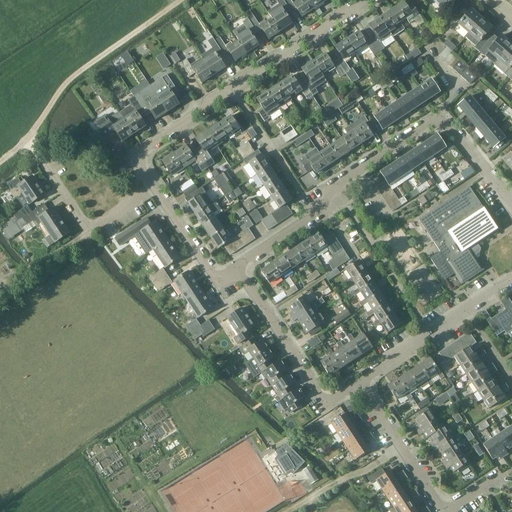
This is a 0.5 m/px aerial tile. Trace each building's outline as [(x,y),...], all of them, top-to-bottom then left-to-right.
[(290,11),(283,0),(276,0),(282,9),(276,13),(278,15),(272,19),(280,32),(292,24),(285,14),(290,11)] [(314,10),(307,0),(300,0),(299,1),(298,0),(295,0),(292,2),(290,0),(283,0),(290,11),(295,7),(302,17),(314,10)] [(307,0),(314,10),(326,2),(324,0),(307,0)] [(415,9),(417,11),(426,5),(422,0),(411,0),(410,1),(412,4),(415,9)] [(436,0),(445,10),(456,0),(436,0)] [(392,10),(400,23),(406,19),(408,21),(413,17),(419,26),(424,23),(417,11),(415,9),(412,4),(407,7),(403,2),(392,10)] [(458,25),(468,34),(481,18),(471,9),(464,17),(460,13),(449,25),(453,30),(458,25)] [(400,23),(392,10),(380,18),(390,33),(396,29),(394,27),(400,23)] [(280,32),(272,19),(266,23),(264,21),(259,24),(253,16),(248,19),(257,33),(262,29),(269,40),(280,32)] [(392,36),(390,33),(380,18),(368,25),(375,36),(370,39),(379,52),(384,49),(381,43),(392,36)] [(479,52),(490,39),(485,35),(492,28),(481,18),(468,34),(465,36),(476,46),(474,48),(479,52)] [(257,33),(248,19),(243,22),(249,31),(243,35),(245,37),(238,41),(247,54),(259,46),(252,36),(257,33)] [(379,52),(370,39),(365,42),(358,32),(347,40),(355,53),(361,49),(363,51),(368,47),(374,56),(379,52)] [(498,60),(511,45),(501,36),(494,43),(490,39),(479,52),(483,56),(488,51),(498,60)] [(247,54),(238,41),(233,45),(231,43),(225,46),(220,38),(214,41),(223,55),(228,51),(235,62),(247,54)] [(355,53),(347,40),(335,47),(342,58),(337,61),(346,74),(352,83),(355,81),(355,82),(360,79),(352,68),(350,70),(345,62),(351,59),(349,56),(355,53)] [(223,55),(214,41),(209,44),(215,53),(210,57),(211,59),(205,63),(214,76),(225,68),(218,58),(223,55)] [(508,78),(511,73),(511,45),(498,60),(494,65),(508,78)] [(443,61),(451,52),(447,48),(439,57),(443,61)] [(409,62),(421,54),(418,49),(406,57),(409,62)] [(451,52),(443,61),(448,65),(456,56),(451,52)] [(169,57),(175,65),(181,61),(175,53),(169,57)] [(346,74),(337,61),(332,64),(325,54),(313,62),(322,75),(328,71),(329,73),(335,69),(341,78),(346,74)] [(456,56),(448,65),(452,69),(460,60),(456,56)] [(202,58),(191,66),(186,60),(181,63),(190,77),(195,73),(202,84),(214,76),(205,63),(202,58)] [(406,67),(410,72),(424,63),(421,58),(406,67)] [(460,60),(452,69),(457,73),(465,64),(460,60)] [(322,75),(313,62),(302,70),(308,80),(304,83),(313,96),(318,93),(312,84),(317,81),(316,78),(322,75)] [(465,64),(457,73),(461,77),(469,68),(465,64)] [(410,72),(406,67),(401,71),(405,76),(410,72)] [(469,68),(461,77),(466,81),(474,72),(469,68)] [(474,72),(466,81),(470,85),(478,76),(474,72)] [(157,97),(167,112),(179,105),(172,95),(177,91),(167,75),(161,78),(169,90),(157,97)] [(313,96),(304,83),(298,86),(292,76),(280,84),(288,97),(294,93),(296,95),(301,91),(307,100),(313,96)] [(392,84),(388,78),(383,81),(387,87),(392,84)] [(420,87),(428,100),(439,93),(431,80),(420,87)] [(379,85),(383,90),(387,87),(383,81),(379,85)] [(292,101),(288,97),(280,84),(268,92),(280,109),(292,101)] [(408,95),(417,108),(428,100),(420,87),(408,95)] [(360,96),(363,100),(374,92),(372,88),(360,96)] [(280,109),(268,92),(256,99),(263,110),(258,113),(264,122),(269,119),(268,117),(280,109)] [(133,97),(144,113),(149,110),(156,120),(167,112),(157,97),(146,105),(138,93),(133,97)] [(355,98),(357,102),(358,103),(363,100),(360,96),(360,95),(355,98)] [(397,102),(405,115),(417,108),(408,95),(397,102)] [(124,119),(134,134),(146,127),(139,117),(144,113),(133,97),(128,100),(136,112),(124,119)] [(467,117),(478,107),(470,97),(458,107),(467,117)] [(386,110),(394,122),(405,115),(397,102),(386,110)] [(476,127),(487,118),(478,107),(467,117),(476,127)] [(394,122),(386,110),(374,117),(383,130),(394,122)] [(93,123),(104,140),(116,132),(122,142),(134,134),(124,119),(112,127),(105,115),(93,123)] [(329,119),(332,124),(338,121),(334,115),(329,119)] [(219,124),(227,137),(233,133),(235,135),(241,131),(231,116),(219,124)] [(484,138),(496,128),(487,118),(476,127),(484,138)] [(332,124),(329,119),(324,122),(327,128),(332,124)] [(207,132),(215,145),(217,147),(223,143),(221,141),(227,137),(219,124),(207,132)] [(353,131),(361,144),(373,136),(364,124),(353,131)] [(282,138),(294,131),(291,126),(279,133),(282,138)] [(361,144),(349,126),(345,129),(348,134),(342,139),(350,151),(361,144)] [(496,128),(484,138),(493,148),(505,139),(496,128)] [(306,134),(310,139),(315,136),(311,130),(306,134)] [(294,131),(282,138),(286,143),(297,136),(294,131)] [(197,153),(206,167),(211,163),(206,154),(211,151),(210,148),(215,145),(207,132),(196,139),(202,150),(197,153)] [(310,139),(306,134),(301,137),(305,143),(310,139)] [(426,143),(434,156),(445,148),(437,135),(426,143)] [(350,151),(342,139),(331,146),(339,159),(350,151)] [(239,155),(251,147),(248,142),(236,150),(239,155)] [(414,150),(423,163),(434,156),(426,143),(414,150)] [(511,170),(511,144),(507,149),(510,154),(503,160),(511,170)] [(174,154),(182,167),(188,163),(190,165),(195,161),(201,170),(206,167),(197,153),(192,156),(186,146),(174,154)] [(339,159),(331,146),(319,154),(328,166),(339,159)] [(243,160),(254,152),(251,147),(239,155),(243,160)] [(256,175),(269,166),(258,150),(254,152),(243,160),(246,165),(249,163),(256,175)] [(403,158),(411,170),(423,163),(414,150),(403,158)] [(182,167),(174,154),(162,162),(172,177),(178,173),(176,171),(182,167)] [(328,166),(319,154),(308,161),(305,156),(299,160),(308,172),(313,169),(316,174),(328,166)] [(392,165),(400,178),(411,170),(403,158),(392,165)] [(400,178),(392,165),(380,173),(386,180),(389,185),(400,178)] [(264,186),(277,178),(269,166),(256,175),(264,186)] [(445,173),(449,178),(454,175),(450,170),(445,173)] [(225,172),(221,174),(225,181),(226,183),(231,180),(225,172)] [(449,178),(445,173),(440,176),(444,181),(449,178)] [(221,174),(213,180),(217,186),(225,181),(221,174)] [(29,205),(44,195),(32,176),(17,186),(29,205)] [(271,197),(284,189),(277,178),(264,186),(271,197)] [(379,192),(389,185),(386,180),(375,187),(379,192)] [(421,185),(425,190),(430,187),(426,182),(421,185)] [(181,193),(182,192),(188,188),(185,183),(178,188),(181,193)] [(186,198),(198,190),(194,185),(188,188),(182,192),(186,198)] [(389,185),(379,192),(382,197),(392,190),(389,185)] [(425,190),(421,185),(416,189),(420,194),(425,190)] [(232,191),(236,197),(242,193),(238,187),(232,191)] [(484,270),(474,256),(479,252),(480,248),(477,243),(498,230),(469,187),(419,220),(433,242),(440,252),(430,259),(444,281),(454,274),(462,285),(484,270)] [(195,215),(208,207),(212,204),(213,204),(202,188),(185,199),(195,215)] [(284,189),(271,197),(279,209),(281,207),(286,204),(291,200),(284,189)] [(385,202),(395,195),(392,190),(382,197),(385,202)] [(236,197),(232,191),(224,196),(229,202),(236,197)] [(389,207),(399,200),(395,195),(385,202),(389,207)] [(422,206),(427,202),(423,196),(418,200),(422,206)] [(399,200),(402,205),(407,202),(404,197),(399,200)] [(248,212),(256,208),(250,199),(243,204),(248,212)] [(399,200),(389,207),(392,212),(402,205),(399,200)] [(212,204),(208,207),(195,215),(203,226),(216,218),(220,215),(212,204)] [(286,204),(281,207),(288,217),(293,214),(286,204)] [(19,221),(32,213),(27,206),(14,215),(19,221)] [(281,207),(279,209),(276,211),(283,221),(288,217),(281,207)] [(38,218),(42,224),(34,229),(47,248),(70,233),(53,208),(38,218)] [(239,218),(245,215),(241,209),(236,213),(239,218)] [(256,224),(263,219),(256,210),(249,214),(256,224)] [(283,221),(276,211),(271,214),(277,224),(283,221)] [(19,222),(14,224),(1,233),(5,238),(10,235),(11,237),(36,219),(32,213),(19,221),(19,222)] [(277,224),(271,214),(266,217),(272,227),(277,224)] [(248,229),(253,226),(247,217),(242,220),(248,229)] [(272,227),(266,217),(261,221),(267,231),(272,227)] [(216,218),(203,226),(210,237),(223,229),(216,218)] [(0,231),(1,233),(14,224),(12,220),(0,228),(0,231)] [(153,250),(168,240),(156,221),(141,231),(153,250)] [(223,229),(210,237),(218,249),(223,245),(228,242),(230,240),(223,229)] [(248,229),(243,232),(250,242),(255,239),(248,229)] [(238,235),(245,245),(250,242),(243,232),(238,235)] [(306,241),(315,254),(326,246),(333,256),(343,249),(333,235),(323,241),(322,240),(323,240),(320,235),(319,235),(318,234),(306,241)] [(233,239),(240,249),(245,245),(238,235),(233,239)] [(230,240),(228,242),(235,252),(240,249),(233,239),(230,240)] [(168,240),(153,250),(165,268),(180,258),(168,240)] [(295,249),(303,261),(315,254),(306,241),(295,249)] [(235,252),(228,242),(223,245),(230,255),(235,252)] [(284,256),(292,269),(303,261),(295,249),(284,256)] [(343,249),(333,256),(335,259),(336,261),(346,255),(343,249)] [(336,261),(339,266),(349,260),(346,255),(336,261)] [(272,264),(281,276),(292,269),(284,256),(272,264)] [(333,271),(339,266),(336,261),(335,259),(328,263),(333,271)] [(353,282),(352,280),(366,272),(359,261),(345,270),(351,279),(346,282),(348,286),(353,282)] [(281,276),(272,264),(261,271),(269,284),(281,276)] [(328,281),(340,274),(337,268),(325,276),(328,281)] [(154,285),(167,276),(163,269),(149,278),(154,285)] [(312,274),(315,279),(320,275),(317,270),(312,274)] [(186,300),(201,290),(189,272),(174,281),(186,300)] [(359,291),(373,282),(366,272),(352,280),(353,282),(358,290),(353,293),(355,296),(360,293),(359,291)] [(315,279),(312,274),(307,277),(310,282),(315,279)] [(167,276),(154,285),(158,292),(172,283),(167,276)] [(373,282),(359,291),(360,293),(365,300),(360,304),(362,307),(367,304),(366,302),(380,293),(373,282)] [(289,289),(292,294),(298,290),(294,285),(289,289)] [(201,290),(186,300),(198,318),(213,308),(201,290)] [(374,314),(373,312),(387,303),(380,293),(366,302),(367,304),(372,311),(366,314),(368,318),(374,314)] [(503,299),(511,311),(511,303),(507,296),(503,299)] [(291,317),(309,306),(303,297),(289,306),(292,311),(289,313),(291,317)] [(498,315),(510,332),(511,330),(511,327),(511,326),(511,311),(503,299),(500,301),(505,310),(498,315)] [(381,325),(380,323),(394,314),(387,303),(373,312),(374,314),(379,321),(373,325),(375,328),(381,325)] [(300,325),(315,315),(309,306),(291,317),(294,322),(297,320),(300,325)] [(242,308),(227,318),(238,336),(234,339),(237,345),(252,335),(249,330),(254,327),(242,308)] [(338,323),(350,315),(346,309),(333,317),(338,323)] [(510,332),(498,315),(491,319),(485,311),(481,313),(497,336),(504,331),(506,334),(510,332)] [(320,312),(315,315),(300,325),(306,334),(308,333),(310,336),(321,329),(319,326),(326,321),(320,312)] [(387,333),(401,324),(394,314),(380,323),(381,325),(386,331),(380,335),(382,339),(388,335),(387,333)] [(190,333),(200,326),(196,319),(185,326),(190,333)] [(200,326),(190,333),(195,340),(205,333),(200,326)] [(464,336),(471,346),(476,343),(470,333),(464,336)] [(363,334),(354,340),(350,334),(347,337),(350,342),(352,341),(362,355),(372,348),(363,334)] [(466,350),(470,347),(471,346),(464,336),(459,340),(466,350)] [(311,349),(321,343),(317,337),(308,343),(311,349)] [(244,355),(249,352),(253,358),(268,348),(262,340),(257,343),(254,338),(239,348),(244,355)] [(461,353),(466,350),(459,340),(454,343),(461,353)] [(337,343),(340,349),(342,348),(351,362),(362,355),(352,341),(350,342),(344,347),(340,341),(337,343)] [(456,356),(461,353),(454,343),(449,346),(456,356)] [(456,356),(449,346),(444,349),(451,360),(455,358),(454,357),(456,356)] [(460,366),(483,350),(481,347),(473,352),(470,347),(466,350),(461,353),(456,356),(454,357),(455,358),(460,366)] [(268,348),(253,358),(257,365),(255,366),(260,374),(265,370),(272,366),(269,361),(274,358),(268,348)] [(342,348),(340,349),(333,354),(329,348),(326,350),(330,356),(331,356),(340,369),(351,362),(342,348)] [(451,360),(444,349),(439,353),(446,363),(451,360)] [(466,375),(482,364),(478,359),(486,354),(483,350),(460,366),(466,375)] [(331,356),(330,356),(320,362),(330,376),(340,369),(331,356)] [(430,358),(429,359),(427,357),(422,360),(423,361),(419,364),(418,363),(417,363),(419,366),(428,379),(430,378),(437,374),(441,380),(444,377),(440,371),(439,372),(430,358)] [(272,366),(265,370),(270,377),(267,379),(272,386),(275,384),(285,377),(281,372),(286,369),(281,360),(272,366)] [(471,383),(495,367),(492,364),(485,369),(482,364),(466,375),(471,383)] [(229,375),(236,370),(233,366),(226,370),(229,375)] [(428,379),(419,366),(409,372),(418,386),(419,385),(426,381),(430,386),(434,384),(430,378),(428,379)] [(477,392),(493,381),(490,376),(497,371),(495,367),(471,383),(477,392)] [(418,386),(409,372),(398,379),(407,393),(409,392),(416,388),(420,393),(423,391),(419,385),(418,386)] [(272,386),(276,392),(281,400),(284,398),(294,391),(291,386),(296,383),(290,374),(285,377),(275,384),(272,386)] [(407,393),(398,379),(387,386),(397,400),(405,394),(409,400),(412,398),(409,392),(407,393)] [(483,400),(506,385),(504,381),(496,386),(493,381),(477,392),(483,400)] [(506,385),(483,400),(488,409),(504,398),(501,393),(509,388),(506,385)] [(294,391),(284,398),(288,404),(285,406),(290,414),(303,405),(300,400),(305,397),(299,388),(294,391)] [(417,432),(435,420),(427,407),(419,413),(421,416),(414,420),(418,426),(414,428),(417,432)] [(337,433),(351,423),(345,414),(331,423),(337,433)] [(441,429),(435,420),(417,432),(420,436),(423,434),(426,439),(430,437),(441,429)] [(343,442),(357,432),(351,423),(337,433),(343,442)] [(432,448),(450,436),(444,427),(441,429),(430,437),(433,441),(430,444),(432,448)] [(501,433),(511,448),(511,447),(511,429),(510,427),(501,433)] [(349,451),(363,442),(357,432),(343,442),(349,451)] [(511,448),(501,433),(492,439),(504,457),(508,454),(506,451),(511,448)] [(441,455),(456,445),(450,436),(432,448),(435,452),(438,450),(441,455)] [(504,457),(492,439),(483,445),(492,460),(498,456),(500,460),(504,457)] [(363,442),(349,451),(355,460),(369,451),(363,442)] [(278,460),(286,474),(290,472),(293,474),(305,462),(287,444),(275,452),(280,458),(278,460)] [(479,457),(484,454),(478,444),(473,447),(479,457)] [(444,466),(462,454),(456,445),(441,455),(445,460),(441,462),(444,466)] [(462,454),(444,466),(447,470),(450,468),(453,473),(460,468),(462,472),(470,467),(462,454)] [(371,484),(376,481),(382,490),(396,481),(390,471),(385,475),(381,469),(368,478),(371,484)] [(311,484),(317,481),(311,470),(305,474),(306,475),(308,479),(311,484)] [(388,499),(402,490),(396,481),(382,490),(388,499)] [(394,508),(408,499),(402,490),(388,499),(394,508)] [(389,511),(407,511),(414,508),(408,499),(394,508),(389,511)]
